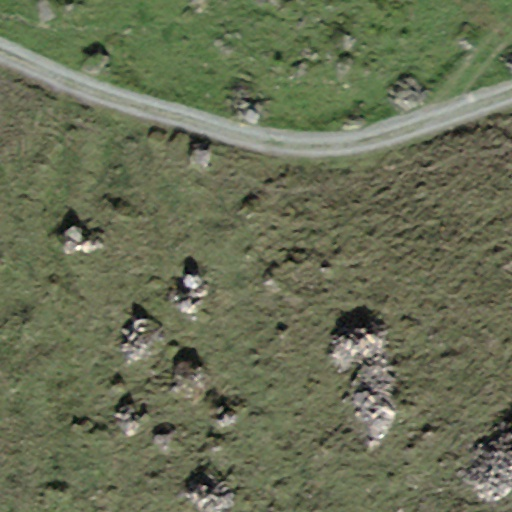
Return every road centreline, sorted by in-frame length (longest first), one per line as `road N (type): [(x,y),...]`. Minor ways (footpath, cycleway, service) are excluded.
road 1 (track): [(0,53),(107,98),(283,144),(353,143),(413,126)]
road 2 (track): [(413,126),(472,75),(511,22)]
